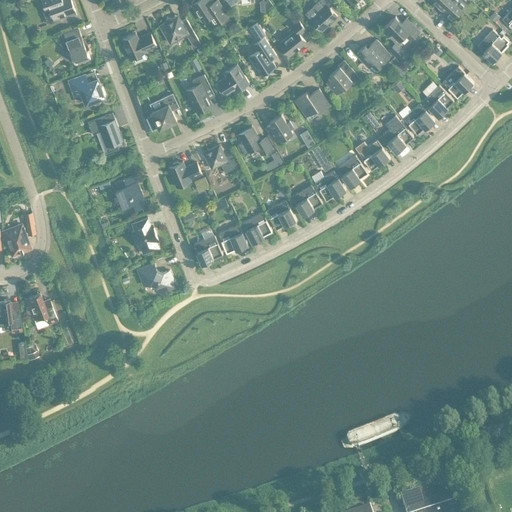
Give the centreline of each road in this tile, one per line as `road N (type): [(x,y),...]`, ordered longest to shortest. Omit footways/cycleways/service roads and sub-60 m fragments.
road 1 (residential): [(149,153),(197,281),(211,281),(338,218),(417,166),(494,83)]
road 2 (residential): [(149,153),(237,116),(313,71),(387,0)]
road 3 (residential): [(0,276),(27,267),(41,230),(0,110)]
road 4 (residential): [(101,25),(149,153)]
road 5 (residential): [(494,83),(405,0)]
